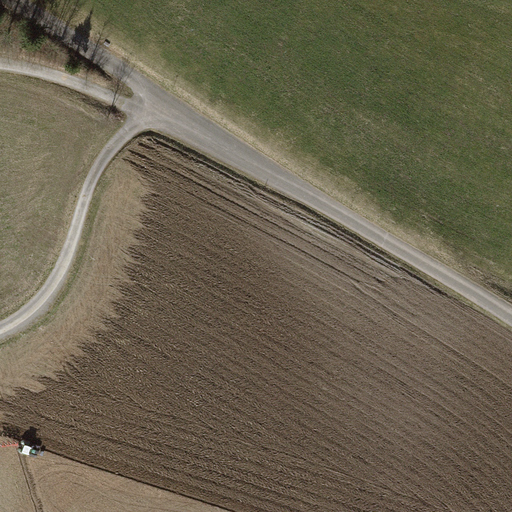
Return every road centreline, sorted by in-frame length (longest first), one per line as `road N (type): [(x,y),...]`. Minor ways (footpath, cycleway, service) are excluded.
road 1 (unclassified): [(13,0),(511,317)]
road 2 (track): [(0,63),(134,104),(163,99),(100,165),(50,292),(0,331)]
